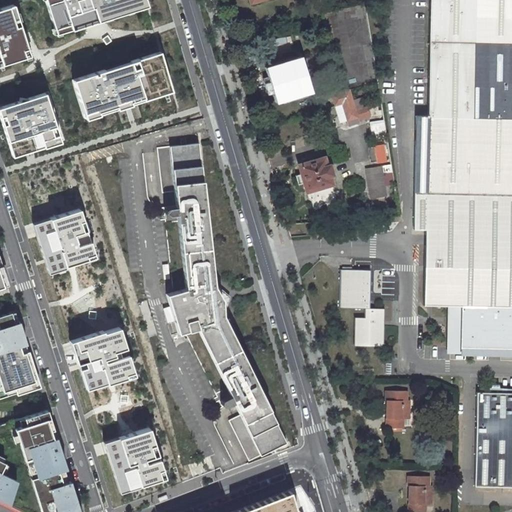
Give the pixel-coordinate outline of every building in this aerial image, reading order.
[(144,0),(45,0),(57,37),(147,8),(144,0)] [(426,229),(424,305),(454,305),(453,348),(511,348),(511,0),(430,0),(428,116),(416,116),(414,229),(426,229)] [(13,5),(0,9),(0,66),(29,57),(13,5)] [(155,30),(141,35),(145,47),(159,42),(155,30)] [(172,92),(160,51),(75,79),(87,119),(172,92)] [(271,70),(274,78),(277,88),(279,96),(304,89),(302,80),(304,80),(301,70),(299,70),(296,62),(287,65),(280,67),(271,70)] [(175,67),(180,83),(191,79),(186,64),(175,67)] [(268,80),(271,89),(277,88),(274,78),(268,80)] [(349,90),(344,92),(332,95),(335,106),(342,104),(353,101),(349,90)] [(46,95),(0,107),(0,123),(11,158),(61,143),(46,95)] [(358,118),(353,101),(342,104),(347,120),(348,121),(358,118)] [(373,140),(388,137),(385,120),(370,122),(373,140)] [(214,286),(198,143),(169,146),(157,148),(162,193),(174,191),(176,206),(164,207),(164,212),(172,292),(166,294),(177,333),(185,331),(223,407),(233,402),(236,408),(240,415),(229,420),(249,461),(286,443),(223,314),(222,299),(214,286)] [(377,164),(390,162),(387,144),(374,146),(377,164)] [(46,180),(90,172),(88,157),(43,165),(46,180)] [(299,164),(302,173),(305,183),(307,191),(332,184),(330,175),(332,174),(329,164),(327,165),(324,157),(315,159),(308,162),(299,164)] [(387,186),(394,186),(393,166),(367,167),(369,198),(388,197),(387,186)] [(305,183),(302,173),(296,175),(299,184),(305,183)] [(19,193),(16,178),(9,180),(12,194),(19,193)] [(76,182),(82,205),(94,202),(89,179),(76,182)] [(46,202),(64,196),(60,187),(43,193),(46,202)] [(333,189),(312,196),(317,209),(337,202),(333,189)] [(106,256),(93,205),(37,222),(53,272),(106,256)] [(357,318),(357,344),(387,345),(387,308),(369,307),(371,270),(341,269),(339,307),(354,307),(366,308),(366,318),(357,318)] [(0,400),(0,401),(43,387),(30,349),(21,321),(20,322),(16,311),(0,316),(0,400)] [(132,322),(73,341),(121,490),(141,483),(142,486),(170,477),(163,453),(157,455),(150,427),(126,434),(122,417),(137,413),(126,376),(146,370),(132,322)] [(407,401),(407,391),(385,391),(385,400),(387,400),(386,429),(403,429),(403,425),(408,425),(408,419),(409,419),(410,401),(407,401)] [(511,391),(473,391),(471,484),(511,484),(511,391)] [(40,511),(82,511),(72,480),(67,466),(49,409),(23,417),(25,424),(13,428),(40,511)] [(0,499),(14,506),(21,482),(3,473),(8,464),(0,459),(0,499)] [(430,476),(407,476),(407,485),(409,485),(408,511),(425,511),(426,504),(432,504),(432,486),(430,486),(430,476)] [(223,511),(295,511),(289,487),(223,511)]
